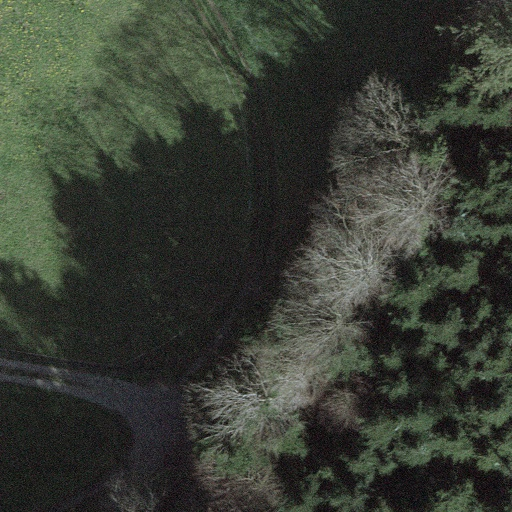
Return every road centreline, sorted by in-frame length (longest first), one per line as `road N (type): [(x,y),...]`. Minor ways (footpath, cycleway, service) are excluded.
road 1 (track): [(215,0),(261,78),(281,172),(266,261),(228,350),(195,384),(136,391),(0,370)]
road 2 (track): [(241,511),(217,492),(195,384),(135,470),(69,511)]
